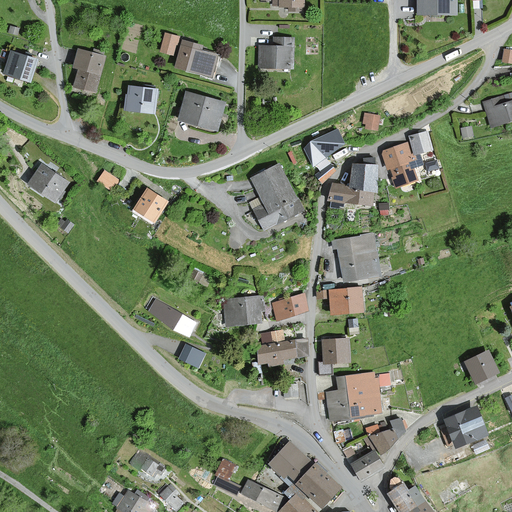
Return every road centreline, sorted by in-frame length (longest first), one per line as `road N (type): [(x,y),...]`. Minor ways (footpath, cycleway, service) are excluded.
road 1 (residential): [(352,487),(312,400),(310,316),(322,197),(351,160),(470,90),(489,66),(496,32)]
road 2 (unclassified): [(352,487),(289,431),(220,407),(172,376),(0,206)]
road 3 (unclassified): [(244,151),(496,32)]
road 4 (unclassified): [(62,137),(162,172),(198,170),(244,151)]
road 5 (unclassified): [(380,485),(397,448),(424,420),(511,376)]
road 6 (residential): [(244,151),(242,0)]
road 7 (residential): [(48,0),(62,137)]
